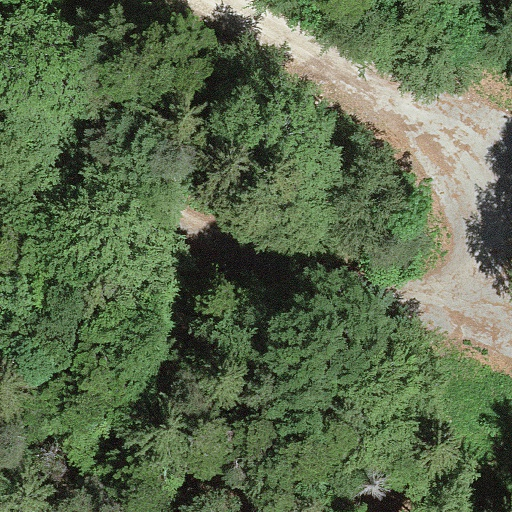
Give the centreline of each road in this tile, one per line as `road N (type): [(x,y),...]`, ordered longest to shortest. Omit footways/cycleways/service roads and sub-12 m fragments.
road 1 (track): [(479,269),(399,304),(312,280),(235,251),(0,122)]
road 2 (track): [(480,158),(411,101),(230,0)]
